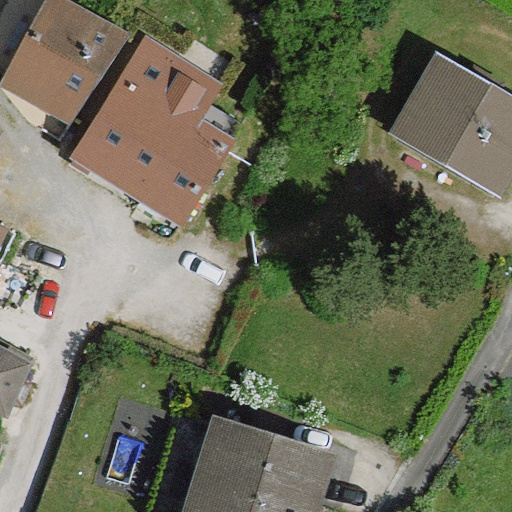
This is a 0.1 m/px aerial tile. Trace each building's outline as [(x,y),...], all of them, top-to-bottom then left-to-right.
[(72,114),(117,36),(54,0),(9,79),(72,114)] [(207,89),(144,49),(79,154),(171,212),(217,138),(187,120),(207,89)] [(511,104),(435,61),(397,128),(494,183),(511,152),(511,104)] [(133,304),(160,322),(185,285),(158,266),(133,304)] [(0,407),(21,367),(0,355),(0,407)] [(214,426),(187,511),(301,511),(318,458),(214,426)]
